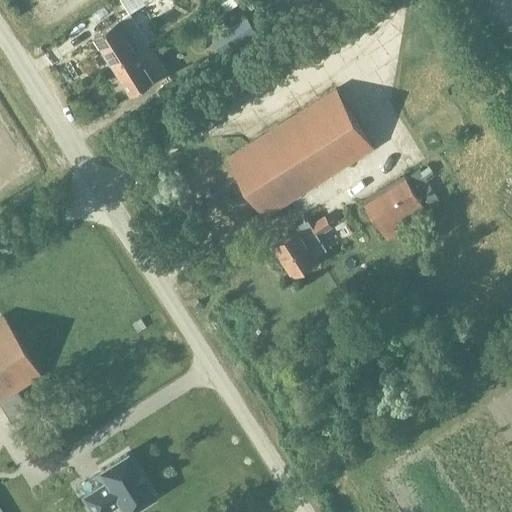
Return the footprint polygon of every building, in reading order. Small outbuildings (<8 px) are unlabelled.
[(220,0),(213,5),(220,16),(237,4),(233,0),(220,0)] [(150,43),(131,14),(118,23),(118,22),(95,37),(114,66),(150,43)] [(247,17),(212,40),(221,54),(256,32),(247,17)] [(133,96),(155,81),(169,73),(150,43),(114,66),(133,96)] [(393,96),(399,51),(385,49),(379,94),(393,96)] [(266,216),(373,148),(336,89),(229,157),(266,216)] [(385,237),(427,211),(405,175),(363,201),(385,237)] [(300,231),(273,247),(292,278),(319,262),(316,258),(328,251),(320,237),(344,221),(338,210),(313,226),(309,219),(297,227),(300,231)] [(0,400),(39,375),(2,317),(0,317),(0,400)] [(153,496),(143,480),(144,479),(137,469),(136,469),(126,453),(99,470),(106,481),(82,496),(92,511),(102,511),(119,502),(125,511),(126,511),(153,496)]
